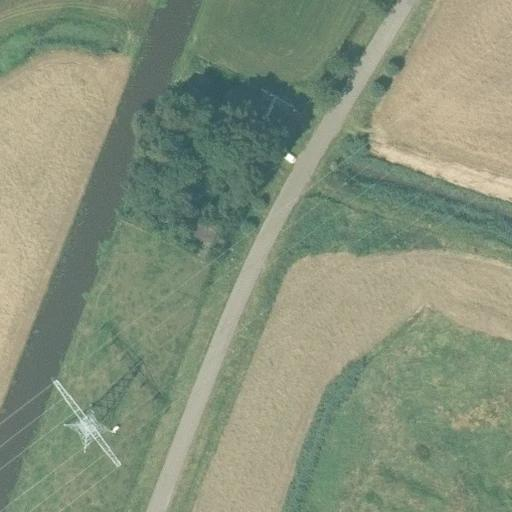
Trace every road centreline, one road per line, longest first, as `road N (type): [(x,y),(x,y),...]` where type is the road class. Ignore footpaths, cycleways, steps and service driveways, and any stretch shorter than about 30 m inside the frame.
road 1 (tertiary): [(160,511),(284,215),(410,0)]
road 2 (track): [(343,109),(511,168)]
